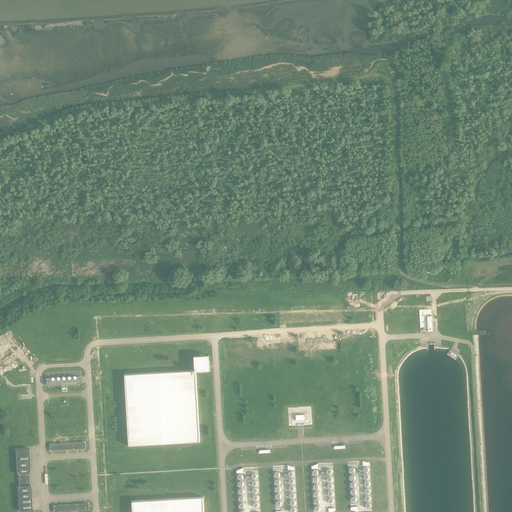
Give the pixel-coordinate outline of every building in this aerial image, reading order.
[(428,332),(433,331),(432,316),(431,309),(419,310),(421,332),(428,332)] [(193,371),(124,374),(128,446),(200,442),(196,374),(195,374),(195,373),(196,373),(197,373),(197,372),(197,371),(210,371),(209,356),(194,356),(195,369),(194,369),(194,370),(193,370),(193,371)] [(46,374),(46,379),(46,386),(49,385),(49,387),(62,386),(62,391),(67,391),(66,386),(79,385),(79,384),(81,383),(81,372),(46,374)] [(289,426),(292,426),(313,425),(312,406),(288,408),(289,426)] [(50,451),(51,451),(85,449),(85,442),(50,444),(50,451)] [(28,448),(16,449),(17,474),(19,474),(19,486),(18,486),(19,511),(32,510),(31,486),(30,486),(29,473),(30,473),(29,449),(29,448),(28,448)] [(351,511),(354,511),(358,511),(358,510),(373,510),(370,462),(367,462),(363,461),(363,462),(348,463),(351,511)] [(332,511),(336,511),(333,464),(318,465),(318,464),(314,465),(311,465),(313,511),(332,511)] [(273,468),(275,511),(297,511),(295,466),(291,467),(288,465),(288,467),(273,468)] [(260,511),(258,468),(243,469),(243,468),(240,470),(236,470),(238,511),(260,511)] [(204,511),(203,497),(132,501),(132,511),(204,511)]
